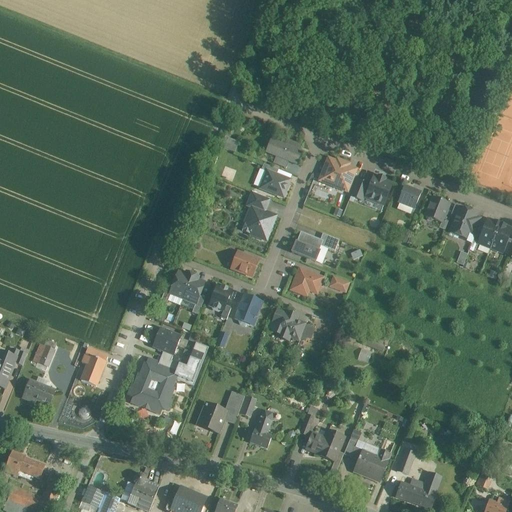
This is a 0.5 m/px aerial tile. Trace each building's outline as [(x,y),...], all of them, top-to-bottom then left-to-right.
[(297,146),(287,142),(285,148),(275,144),(270,155),(277,157),(275,163),(285,167),(288,161),(296,165),(300,154),(295,151),(297,146)] [(348,167),(328,160),(319,182),(330,186),(333,180),(341,184),(348,167)] [(278,171),(263,165),(261,171),(267,173),(276,176),(278,171)] [(348,167),(341,184),(349,187),(356,170),(348,167)] [(276,176),(267,173),(261,189),(283,198),(289,181),(276,176)] [(374,177),(365,199),(383,206),(392,184),(384,181),(385,179),(379,177),(378,179),(374,177)] [(368,186),(357,181),(350,197),(362,202),(368,186)] [(421,194),(404,187),(398,203),(414,209),(421,194)] [(268,203),(251,197),(247,206),(251,208),(251,207),(264,212),(268,203)] [(448,205),(433,198),(425,217),(426,218),(427,220),(431,221),(433,221),(441,224),(443,217),(448,205)] [(264,212),(251,207),(251,208),(242,232),(266,241),(275,217),(264,212)] [(476,215),(460,209),(450,233),(449,237),(457,240),(460,234),(467,237),(468,234),(475,217),(476,215)] [(449,220),(443,217),(441,224),(439,229),(445,231),(449,220)] [(475,217),(468,234),(475,237),(478,227),(481,220),(475,217)] [(494,224),(487,221),(484,230),(478,244),(490,249),(500,225),(494,223),(494,224)] [(505,227),(500,225),(490,249),(502,254),(502,253),(508,239),(511,230),(505,228),(505,227)] [(475,237),(473,241),(478,244),(484,230),(478,227),(475,237)] [(320,240),(300,233),(296,243),(295,243),(291,253),(315,263),(319,253),(318,252),(320,247),(323,241),(320,240)] [(339,241),(322,234),(320,240),(323,241),(320,247),(334,253),(339,241)] [(511,240),(508,239),(502,253),(508,255),(511,245),(511,240)] [(463,266),(467,254),(461,252),(456,264),(463,266)] [(258,261),(238,253),(231,269),(252,278),(258,261)] [(323,279),(299,269),(290,291),(300,295),(302,289),(317,295),(323,279)] [(188,277),(178,273),(173,286),(170,294),(171,294),(183,299),(192,276),(189,275),(188,277)] [(195,277),(192,276),(183,299),(196,304),(199,297),(204,284),(194,280),(195,277)] [(347,293),(350,282),(332,277),(329,288),(347,293)] [(173,286),(167,284),(161,301),(167,303),(171,294),(170,294),(173,286)] [(231,291),(218,286),(209,307),(212,308),(213,310),(218,312),(221,311),(223,312),(225,307),(231,291)] [(262,303),(243,296),(234,319),(238,321),(240,325),(245,327),(249,325),(253,327),(262,303)] [(205,299),(199,297),(196,304),(192,313),(198,316),(205,299)] [(223,312),(221,318),(226,320),(231,309),(225,307),(223,312)] [(297,317),(287,313),(286,316),(277,312),(273,322),(275,323),(272,332),(279,335),(278,337),(287,341),(289,338),(295,321),(297,317)] [(306,325),(295,321),(289,338),(299,342),(306,325)] [(160,329),(157,339),(177,347),(181,338),(160,329)] [(228,336),(221,334),(217,345),(223,348),(228,336)] [(157,339),(153,348),(163,352),(173,356),(177,347),(157,339)] [(384,347),(364,339),(361,344),(382,353),(384,347)] [(55,346),(45,342),(42,351),(37,349),(32,362),(46,368),(55,346)] [(159,363),(148,359),(146,365),(144,364),(140,375),(138,374),(134,386),(132,385),(127,396),(133,398),(131,404),(159,415),(162,410),(167,412),(172,401),(170,400),(174,389),(172,388),(175,380),(193,387),(209,348),(196,343),(186,367),(171,361),(173,356),(163,352),(159,363)] [(189,359),(191,351),(184,350),(182,357),(189,359)] [(17,358),(0,351),(0,370),(9,374),(11,369),(14,368),(15,364),(17,359),(17,358)] [(27,355),(19,352),(17,358),(17,359),(15,364),(22,367),(27,355)] [(105,363),(84,355),(81,364),(86,366),(79,381),(95,388),(105,363)] [(9,374),(0,370),(0,388),(5,390),(14,368),(11,369),(9,374)] [(339,377),(329,373),(326,378),(337,383),(339,377)] [(54,392),(30,382),(23,398),(32,401),(34,397),(49,404),(54,392)] [(244,398),(231,393),(226,407),(239,412),(244,398)] [(255,398),(246,395),(244,398),(239,412),(238,414),(248,417),(250,410),(255,398)] [(224,412),(206,404),(196,426),(217,435),(226,412),(224,412)] [(239,412),(226,407),(224,412),(226,412),(217,435),(229,440),(238,414),(239,412)] [(260,416),(254,430),(249,442),(262,447),(267,435),(265,434),(266,430),(268,431),(271,421),(260,416)] [(307,416),(300,434),(306,437),(314,419),(307,416)] [(344,438),(327,432),(322,443),(311,438),(309,442),(308,442),(307,445),(308,445),(306,450),(318,454),(317,455),(334,462),(344,438)] [(267,435),(262,447),(266,449),(271,436),(267,435)] [(357,444),(349,441),(343,456),(351,459),(355,448),(357,444)] [(376,457),(355,448),(351,459),(358,462),(359,459),(360,459),(354,473),(364,477),(378,482),(389,456),(379,452),(376,457)] [(413,454),(404,450),(402,456),(411,459),(413,454)] [(25,457),(13,452),(5,471),(29,481),(31,476),(39,479),(44,467),(24,459),(25,457)] [(437,457),(424,452),(421,459),(434,464),(437,457)] [(411,459),(402,456),(396,472),(404,476),(411,459)] [(492,472),(483,468),(476,484),(486,488),(492,472)] [(97,469),(89,487),(102,493),(110,475),(97,469)] [(429,474),(422,493),(434,497),(440,478),(429,474)] [(134,483),(135,485),(135,486),(128,483),(121,500),(128,503),(128,505),(146,511),(149,511),(159,488),(146,483),(146,480),(145,478),(144,476),(142,475),(139,475),(137,475),(135,477),(134,479),(134,481),(134,483)] [(414,484),(403,480),(401,485),(412,489),(414,484)] [(49,484),(43,500),(31,495),(30,497),(25,509),(33,511),(51,511),(61,488),(49,484)] [(412,489),(401,485),(397,498),(413,503),(417,491),(412,489)] [(105,495),(88,487),(79,509),(87,511),(114,511),(119,500),(105,495)] [(5,488),(0,500),(0,507),(4,509),(7,501),(12,490),(5,488)] [(185,511),(193,494),(181,488),(176,499),(171,510),(172,510),(175,511),(185,511)] [(30,497),(12,490),(7,501),(25,509),(30,497)] [(417,491),(413,503),(431,510),(435,497),(434,497),(422,493),(417,491)] [(206,499),(193,494),(185,511),(200,511),(202,510),(206,499)] [(171,497),(164,511),(165,511),(171,511),(172,510),(171,510),(176,499),(171,497)] [(235,511),(237,507),(221,500),(215,511),(235,511)] [(33,511),(25,509),(7,501),(4,509),(3,511),(5,511),(33,511)] [(497,505),(489,502),(485,511),(505,511),(508,504),(499,501),(497,505)]
